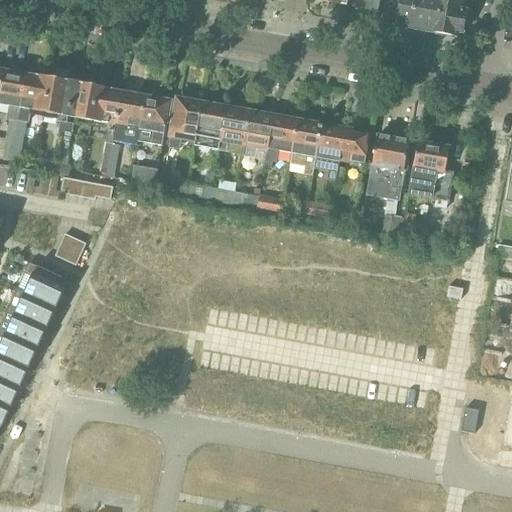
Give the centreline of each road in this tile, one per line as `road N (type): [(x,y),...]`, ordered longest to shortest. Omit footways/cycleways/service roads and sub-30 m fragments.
road 1 (residential): [(44,5),(287,51)]
road 2 (residential): [(287,51),(491,89)]
